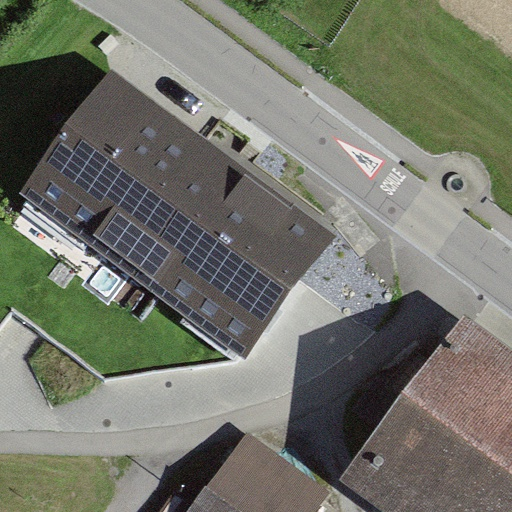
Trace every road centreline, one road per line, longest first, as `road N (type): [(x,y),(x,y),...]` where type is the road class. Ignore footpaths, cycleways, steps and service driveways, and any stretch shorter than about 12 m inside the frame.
road 1 (track): [(473,246),(374,370),(196,441),(0,440)]
road 2 (unclassified): [(141,0),(511,276)]
